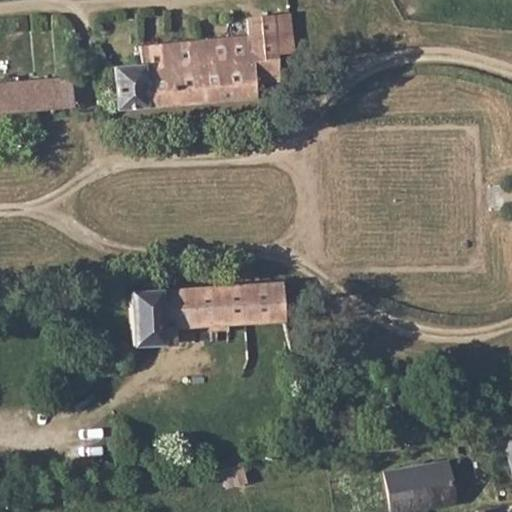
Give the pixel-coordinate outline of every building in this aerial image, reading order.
[(257,95),(258,94),(258,80),(281,78),(281,53),(296,51),(294,18),(250,20),(251,37),(143,44),(144,62),(115,63),(117,100),(117,105),(257,95)] [(0,80),(0,108),(81,103),(82,82),(74,82),(73,74),(0,80)] [(284,319),(283,278),(129,288),(130,302),(132,331),(165,331),(165,323),(284,319)] [(498,437),(498,417),(457,422),(459,442),(498,437)] [(398,429),(344,436),(346,455),(373,453),(373,446),(400,444),(398,429)] [(390,507),(451,496),(453,490),(466,488),(464,472),(448,475),(446,456),(384,466),(390,507)] [(511,511),(511,510),(507,511),(505,501),(475,506),(476,511),(511,511)]
